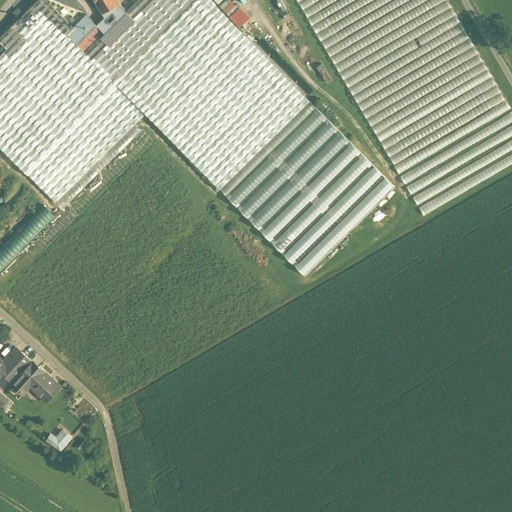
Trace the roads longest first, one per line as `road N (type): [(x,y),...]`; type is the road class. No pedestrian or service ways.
road 1 (unclassified): [(511,76),(468,0),(9,0),(0,11)]
road 2 (residential): [(0,313),(109,422)]
